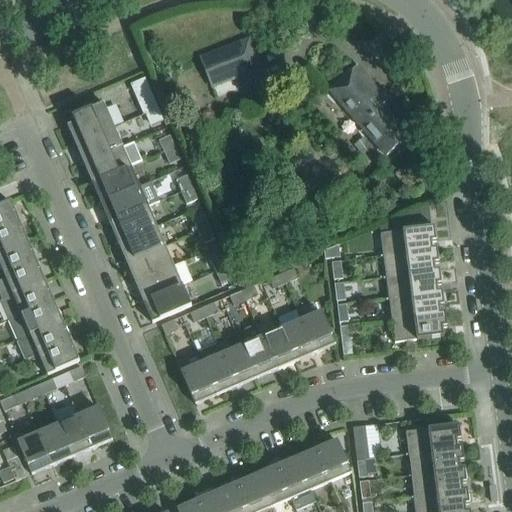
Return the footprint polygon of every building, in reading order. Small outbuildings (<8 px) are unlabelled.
[(262,69),(257,57),(259,55),(248,34),(199,58),(215,90),(262,69)] [(409,137),(381,106),(387,101),(357,66),(329,91),(386,157),(395,149),(400,155),(413,144),(408,139),(409,137)] [(158,110),(145,79),(131,85),(144,115),(147,114),(158,110)] [(114,128),(104,104),(72,118),(73,119),(75,118),(77,123),(67,127),(75,145),(114,128)] [(163,122),(158,110),(147,114),(152,126),(163,122)] [(122,148),(114,128),(75,145),(83,165),(122,148)] [(175,149),(170,137),(158,142),(164,154),(175,149)] [(134,143),(122,148),(83,165),(92,185),(131,168),(142,163),(134,143)] [(180,161),(175,149),(164,154),(169,166),(180,161)] [(140,188),(131,168),(92,185),(100,205),(140,188)] [(192,189),(187,177),(175,182),(181,194),(192,189)] [(157,199),(179,194),(176,184),(155,190),(157,199)] [(109,224),(148,208),(140,188),(100,205),(109,224)] [(197,201),(192,189),(181,194),(186,206),(197,201)] [(0,231),(19,223),(10,203),(0,207),(0,231)] [(157,228),(148,208),(109,224),(118,244),(157,228)] [(427,208),(380,228),(381,235),(383,235),(386,257),(432,251),(431,243),(436,243),(434,229),(430,229),(427,208)] [(209,228),(204,217),(193,221),(198,233),(209,228)] [(0,255),(28,243),(19,223),(0,231),(0,255)] [(165,247),(157,228),(118,244),(126,264),(165,247)] [(214,241),(209,228),(198,233),(203,245),(214,241)] [(0,255),(0,270),(1,270),(4,277),(36,263),(28,243),(0,255)] [(340,259),(338,246),(324,253),(325,261),(340,259)] [(174,267),(165,247),(126,264),(135,284),(174,267)] [(432,251),(386,257),(389,279),(435,273),(435,272),(434,265),(438,264),(437,250),(432,251)] [(226,268),(221,256),(210,261),(215,273),(226,268)] [(45,283),(36,263),(4,277),(5,279),(0,281),(0,295),(2,301),(45,283)] [(184,263),(174,267),(135,284),(143,304),(182,287),(192,283),(184,263)] [(343,280),(341,263),(332,264),(334,281),(343,280)] [(231,280),(226,268),(215,273),(220,285),(231,280)] [(297,280),(293,271),(281,276),(285,285),(297,280)] [(435,273),(389,279),(392,300),(438,295),(437,293),(437,286),(441,286),(439,272),(439,271),(435,272),(435,273)] [(285,285),(281,276),(269,281),(273,290),(285,285)] [(9,322),(53,303),(45,283),(2,301),(0,302),(9,322)] [(346,302),(343,285),(334,286),(336,303),(346,302)] [(191,308),(182,287),(143,304),(152,324),(191,308)] [(257,297),(253,288),(241,293),(245,302),(257,297)] [(245,302),(241,293),(229,298),(233,307),(245,302)] [(438,295),(392,300),(395,322),(440,317),(440,315),(439,308),(444,307),(442,294),(442,293),(437,293),(438,295)] [(18,341),(62,323),(53,303),(9,322),(18,341)] [(218,314),(214,305),(202,310),(206,319),(218,314)] [(348,323),(346,306),(337,307),(339,324),(348,323)] [(206,319),(202,310),(190,315),(194,324),(206,319)] [(335,346),(322,314),(301,322),(315,355),(335,346)] [(440,317),(395,322),(398,344),(444,338),(443,329),(447,329),(445,316),(445,314),(440,315),(440,317)] [(177,331),(173,322),(161,327),(165,337),(177,331)] [(315,355),(301,322),(281,331),(295,363),(315,355)] [(27,361),(38,356),(70,342),(62,323),(18,341),(27,361)] [(275,372),(261,340),(256,327),(253,328),(253,327),(239,333),(239,334),(237,335),(242,348),(255,380),(275,372)] [(352,355),(349,327),(340,328),(343,356),(352,355)] [(295,363),(281,331),(261,340),(275,372),(295,363)] [(79,363),(70,342),(38,356),(47,377),(79,363)] [(255,380),(242,348),(222,357),(235,389),(255,380)] [(235,389),(222,357),(202,365),(216,397),(235,389)] [(216,397),(202,365),(181,374),(195,406),(216,397)] [(85,378),(81,369),(69,374),(73,384),(85,378)] [(57,391),(53,381),(41,386),(45,396),(57,391)] [(45,396),(41,386),(29,391),(33,401),(45,396)] [(16,408),(12,398),(0,403),(4,413),(16,408)] [(73,406),(53,414),(58,427),(72,459),(92,450),(78,418),(73,406)] [(112,442),(99,410),(78,418),(92,450),(112,442)] [(72,459),(58,427),(38,435),(52,467),(72,459)] [(459,427),(408,433),(411,455),(457,449),(456,442),(461,441),(459,427)] [(369,461),(364,428),(352,429),(357,463),(366,461),(369,461)] [(52,467),(38,435),(18,444),(31,476),(52,467)] [(351,475),(337,443),(317,451),(330,483),(351,475)] [(457,449),(411,455),(414,477),(460,471),(460,470),(459,463),(464,463),(462,449),(462,448),(457,449)] [(17,459),(13,449),(3,453),(7,463),(17,459)] [(330,483),(317,451),(297,460),(311,492),(330,483)] [(21,469),(17,459),(7,463),(11,473),(21,469)] [(311,492),(297,460),(277,468),(291,501),(311,492)] [(366,461),(357,463),(359,480),(368,478),(367,475),(376,474),(374,460),(369,461),(366,461)] [(291,501),(277,468),(257,477),(271,509),(291,501)] [(26,479),(21,469),(11,473),(16,483),(26,479)] [(460,471),(414,477),(417,498),(463,492),(462,485),(466,484),(464,470),(460,470),(460,471)] [(264,511),(271,509),(257,477),(237,486),(248,511),(264,511)] [(371,500),(368,483),(359,484),(362,501),(371,500)] [(248,511),(237,486),(217,494),(225,511),(248,511)] [(463,492),(417,498),(418,511),(465,511),(464,506),(469,505),(467,492),(467,491),(463,492)] [(225,511),(217,494),(198,503),(201,511),(225,511)] [(201,511),(198,503),(177,511),(201,511)]
